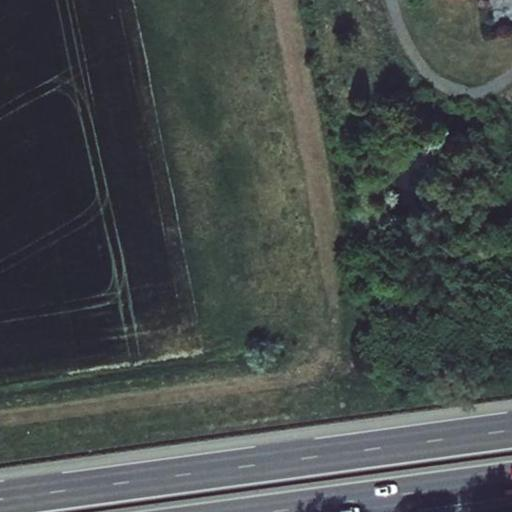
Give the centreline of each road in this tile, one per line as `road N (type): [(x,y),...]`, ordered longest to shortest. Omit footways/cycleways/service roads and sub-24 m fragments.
road 1 (trunk): [(511,430),(0,499)]
road 2 (trunk): [(270,511),(511,479)]
